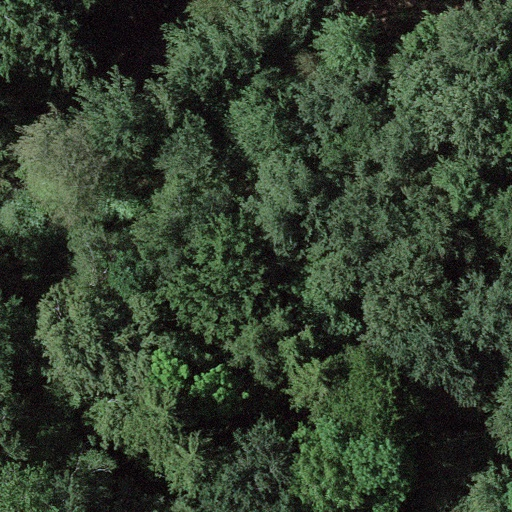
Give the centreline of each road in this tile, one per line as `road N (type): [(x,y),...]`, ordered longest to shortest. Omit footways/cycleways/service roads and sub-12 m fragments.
road 1 (track): [(511,58),(159,252),(0,276)]
road 2 (track): [(193,0),(146,63),(0,177)]
